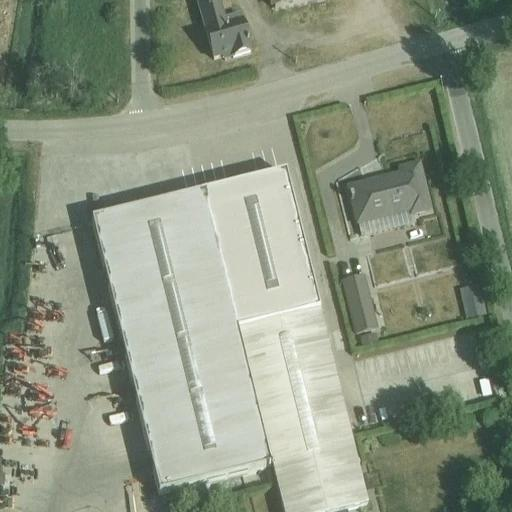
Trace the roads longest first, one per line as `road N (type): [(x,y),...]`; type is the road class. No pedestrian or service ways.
road 1 (tertiary): [(439,48),(135,134)]
road 2 (unclassified): [(511,346),(439,48)]
road 3 (tertiary): [(135,134),(0,138)]
road 4 (unclassified): [(136,0),(135,134)]
